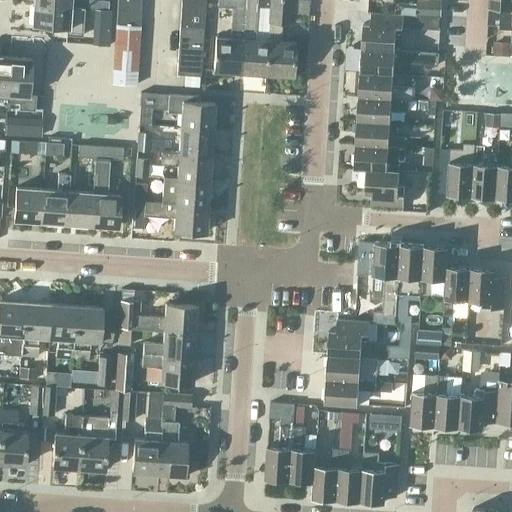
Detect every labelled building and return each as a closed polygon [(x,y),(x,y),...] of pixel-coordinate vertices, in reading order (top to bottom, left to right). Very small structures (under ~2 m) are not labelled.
[(117,0),(116,23),(140,25),(141,0),(117,0)] [(181,0),(180,26),(204,28),(205,0),(181,0)] [(238,72),(242,0),(217,0),(217,6),(231,7),(230,37),(215,36),(213,70),(238,72)] [(256,0),(242,0),(238,72),(265,73),(267,40),(254,39),(256,0)] [(267,40),(265,73),(292,75),(293,56),(305,57),(306,34),(299,34),(298,41),(294,41),(279,40),(281,22),(290,23),(290,13),(291,0),(269,0),(269,3),(268,18),(268,23),(267,40)] [(417,0),(416,15),(426,16),(439,16),(441,17),(441,0),(417,0)] [(511,28),(511,0),(489,0),(488,23),(500,24),(500,28),(511,28)] [(84,6),(33,3),(31,24),(67,27),(66,34),(82,35),(84,6)] [(96,8),(95,26),(109,27),(110,9),(96,8)] [(364,22),(362,47),(401,49),(403,13),(371,11),(371,22),(364,22)] [(426,28),(438,29),(439,16),(426,16),(426,27),(426,28)] [(140,25),(116,23),(112,83),(136,85),(140,25)] [(204,28),(180,26),(177,74),(184,74),(198,75),(201,75),(204,28)] [(493,54),(493,55),(510,56),(510,55),(510,42),(493,41),(493,54)] [(362,47),(361,70),(393,73),(394,61),(438,64),(439,52),(401,49),(362,47)] [(10,55),(0,54),(0,100),(8,101),(10,55)] [(10,55),(8,101),(19,102),(19,108),(35,109),(36,93),(29,93),(31,57),(10,55)] [(361,70),(359,94),(414,98),(415,88),(416,74),(393,73),(361,70)] [(197,85),(198,75),(184,74),(183,85),(191,85),(197,85)] [(180,127),(212,129),(214,102),(197,101),(198,95),(168,93),(167,111),(181,112),(180,127)] [(414,98),(359,94),(358,118),(390,121),(391,109),(408,110),(409,98),(414,99),(414,98)] [(419,100),(419,109),(430,110),(431,100),(419,100)] [(151,106),(140,106),(139,123),(149,124),(151,106)] [(486,123),(486,126),(499,127),(500,114),(500,113),(486,112),(486,123)] [(501,124),(511,124),(511,113),(502,112),(502,113),(501,124)] [(5,118),(4,133),(40,135),(41,120),(5,118)] [(358,118),(356,142),(406,145),(406,136),(389,135),(390,121),(358,118)] [(431,130),(431,120),(410,120),(410,131),(431,130)] [(180,127),(178,151),(178,153),(211,155),(212,129),(180,127)] [(462,127),(461,144),(465,144),(475,145),(476,128),(473,128),(462,127)] [(150,131),(138,130),(137,130),(136,149),(148,150),(150,131)] [(17,151),(36,153),(36,141),(18,140),(17,151)] [(44,153),(62,154),(62,143),(47,142),(45,141),(44,153)] [(356,142),(354,167),(367,168),(367,167),(399,169),(400,156),(405,156),(406,145),(356,142)] [(95,157),(96,145),(78,144),(77,156),(94,157),(95,157)] [(438,172),(437,192),(447,193),(472,194),(474,161),(475,145),(465,144),(465,150),(450,149),(450,153),(449,172),(438,172)] [(94,157),(92,191),(93,191),(90,223),(117,225),(120,193),(106,192),(109,158),(121,159),(122,147),(96,145),(95,157),(94,157)] [(425,146),(423,164),(432,164),(434,147),(425,146)] [(178,153),(178,151),(160,149),(159,164),(177,165),(177,178),(209,180),(211,155),(178,153)] [(148,157),(135,156),(134,175),(147,176),(148,157)] [(511,159),(511,164),(498,163),(496,196),(511,196),(511,159)] [(474,161),(472,194),(496,196),(498,163),(484,162),(474,161)] [(367,167),(367,168),(365,192),(372,192),(371,203),(403,205),(405,184),(398,183),(399,169),(367,167)] [(64,222),(66,190),(68,173),(57,172),(56,189),(41,188),(39,220),(64,222)] [(39,220),(41,188),(41,178),(8,175),(6,205),(14,206),(14,218),(39,220)] [(165,177),(163,202),(163,203),(207,206),(209,180),(177,178),(165,177)] [(134,182),(133,201),(144,202),(145,201),(146,183),(134,182)] [(66,190),(64,222),(90,223),(93,191),(92,191),(66,190)] [(144,202),(133,201),(131,226),(143,227),(144,213),(174,216),(173,229),(205,231),(207,206),(163,203),(163,202),(145,201),(144,202)] [(360,240),(357,272),(373,273),(375,241),(360,240)] [(397,292),(400,242),(375,241),(373,273),(385,274),(383,314),(382,321),(395,322),(395,315),(397,292)] [(424,244),(400,242),(397,292),(421,294),(424,244)] [(424,244),(421,294),(430,294),(432,277),(445,278),(446,278),(447,265),(448,245),(424,244)] [(446,278),(445,278),(443,314),(453,315),(454,298),(468,299),(470,266),(447,265),(446,278)] [(470,266),(468,298),(482,299),(482,304),(482,306),(504,307),(506,275),(495,275),(495,268),(470,266)] [(21,354),(25,301),(0,299),(0,352),(4,353),(21,354)] [(120,299),(118,326),(130,327),(163,330),(163,329),(194,331),(196,305),(165,303),(164,316),(131,314),(132,300),(120,299)] [(25,301),(21,354),(37,355),(38,336),(49,336),(51,303),(25,301)] [(51,303),(49,336),(57,337),(55,356),(73,357),(76,304),(51,303)] [(102,306),(76,304),(73,357),(88,358),(89,339),(99,340),(111,341),(113,318),(101,317),(102,306)] [(401,322),(408,322),(409,310),(397,309),(396,321),(401,322)] [(360,355),(361,354),(361,341),(368,341),(369,320),(337,318),(337,329),(330,328),(328,353),(360,355)] [(388,344),(388,356),(409,357),(409,349),(411,323),(410,322),(408,322),(401,322),(399,345),(388,344)] [(130,327),(118,326),(117,344),(129,344),(130,327)] [(163,329),(163,330),(163,343),(143,341),(142,353),(193,356),(194,331),(163,329)] [(442,332),(441,346),(450,346),(451,332),(442,332)] [(417,343),(416,354),(439,356),(439,346),(439,344),(417,343)] [(439,356),(439,358),(452,358),(453,346),(450,346),(441,346),(440,346),(439,346),(439,356)] [(464,349),(463,366),(475,367),(476,350),(464,349)] [(113,389),(122,390),(130,391),(131,374),(133,352),(116,351),(113,389)] [(499,352),(498,364),(500,364),(505,365),(509,365),(510,352),(500,352),(499,352)] [(193,356),(142,353),(141,365),(161,366),(160,381),(191,383),(193,356)] [(328,353),(327,377),(376,380),(378,355),(361,354),(360,355),(328,353)] [(110,383),(112,355),(98,354),(96,382),(110,383)] [(19,369),(18,376),(36,377),(36,368),(19,367),(19,369)] [(59,371),(59,380),(69,381),(70,381),(71,372),(70,371),(59,371)] [(407,380),(407,372),(395,371),(395,379),(407,380)] [(461,393),(459,426),(483,427),(484,420),(495,421),(497,389),(498,389),(498,379),(499,373),(485,372),(484,388),(475,388),(475,394),(461,393)] [(435,424),(438,374),(426,373),(424,391),(413,390),(410,422),(435,424)] [(448,375),(438,374),(435,424),(459,426),(461,393),(446,392),(448,375)] [(376,380),(327,377),(325,401),(357,403),(358,388),(391,391),(392,381),(376,380)] [(498,389),(497,389),(495,421),(511,422),(511,380),(498,379),(498,389)] [(41,413),(43,385),(31,384),(30,412),(41,413)] [(55,386),(43,385),(41,413),(53,414),(55,386)] [(82,414),(78,467),(104,469),(106,443),(120,443),(121,418),(122,390),(113,389),(111,390),(110,415),(98,415),(82,414)] [(135,391),(130,391),(122,390),(121,418),(133,419),(135,391)] [(161,420),(158,472),(183,474),(186,441),(176,441),(178,421),(173,421),(175,406),(191,407),(192,395),(162,393),(161,420)] [(282,424),(293,425),(294,402),(283,402),(282,418),(282,424)] [(18,410),(2,409),(0,433),(0,461),(24,464),(26,430),(17,430),(18,410)] [(328,410),(327,418),(329,419),(341,419),(342,419),(342,411),(328,410)] [(342,419),(341,421),(344,421),(352,421),(358,422),(359,412),(342,411),(342,419)] [(78,467),(82,414),(65,413),(64,432),(54,432),(52,465),(78,467)] [(371,413),(370,428),(385,428),(386,414),(371,413)] [(293,424),(303,424),(303,416),(294,416),(293,424)] [(161,420),(145,419),(143,438),(134,438),(131,470),(158,472),(161,420)] [(294,425),(293,425),(282,424),(280,445),(268,444),(266,477),(290,479),(294,425)] [(294,425),(290,479),(313,480),(314,480),(315,464),(316,464),(317,448),(309,447),(305,447),(306,433),(306,426),(304,426),(294,425)] [(314,480),(313,480),(312,496),(337,498),(340,448),(331,448),(330,465),(316,464),(315,464),(314,480)] [(340,448),(337,498),(346,499),(361,500),(363,467),(348,466),(350,449),(343,448),(340,448)] [(363,467),(361,500),(385,501),(386,494),(397,495),(399,463),(378,462),(378,453),(364,452),(363,467)]
